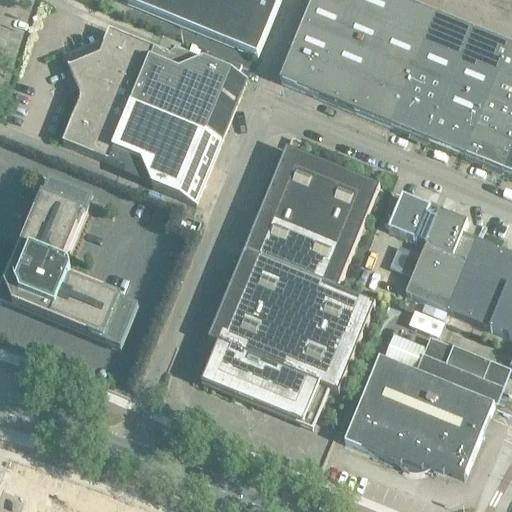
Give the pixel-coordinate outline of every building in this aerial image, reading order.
[(121,0),(121,4),(258,60),(282,0),(121,0)] [(393,131),(439,20),(390,0),(315,0),(292,58),(281,85),(393,131)] [(476,35),(439,20),(393,131),(430,146),(476,35)] [(110,166),(133,110),(157,53),(110,34),(101,57),(69,70),(80,98),(81,100),(81,102),(81,104),(81,105),(80,107),(64,147),(110,166)] [(511,54),(511,49),(476,35),(430,146),(467,162),(511,54)] [(168,58),(157,53),(133,110),(222,146),(248,83),(205,66),(180,76),(175,64),(173,63),(172,61),(170,59),(168,58)] [(511,158),(511,54),(467,162),(505,177),(511,158)] [(153,192),(196,209),(222,146),(133,110),(110,166),(121,171),(123,172),(126,172),(128,172),(131,171),(143,166),(153,192)] [(312,434),(316,425),(328,393),(339,398),(375,309),(338,294),(380,192),(288,154),(209,345),(220,349),(204,389),(312,434)] [(139,312),(122,305),(72,284),(72,283),(73,281),(73,279),(72,277),(72,276),(71,275),(70,274),(69,273),(68,271),(66,270),(94,203),(50,185),(0,306),(121,356),(139,312)] [(451,317),(480,245),(464,238),(468,227),(403,200),(389,235),(426,250),(406,299),(451,317)] [(511,342),(511,257),(480,245),(451,317),(511,342)] [(393,338),(388,351),(383,363),(417,377),(422,365),(427,352),(393,338)] [(499,397),(509,374),(431,343),(427,352),(422,365),(417,377),(416,378),(494,410),(499,397)] [(383,363),(380,362),(345,447),(401,470),(403,466),(422,474),(425,467),(464,483),(494,410),(416,378),(417,377),(383,363)] [(27,511),(0,500),(0,511),(27,511)]
